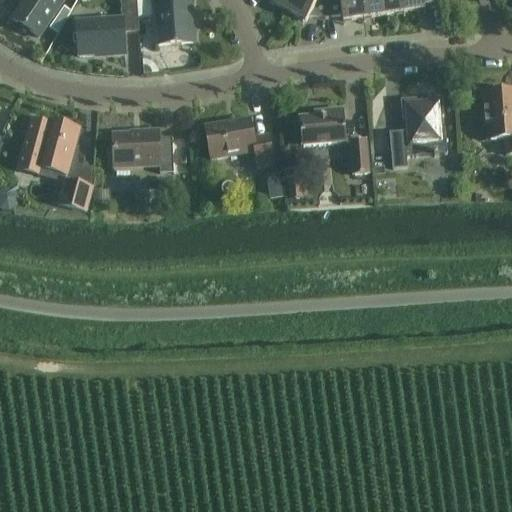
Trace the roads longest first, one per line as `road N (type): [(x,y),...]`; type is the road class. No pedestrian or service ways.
road 1 (unclassified): [(0,300),(144,315),(511,294)]
road 2 (residential): [(259,78),(113,97),(38,84),(0,64)]
road 3 (residential): [(498,50),(259,78)]
